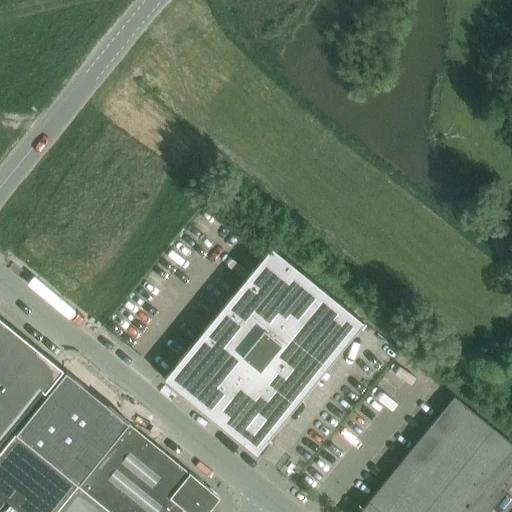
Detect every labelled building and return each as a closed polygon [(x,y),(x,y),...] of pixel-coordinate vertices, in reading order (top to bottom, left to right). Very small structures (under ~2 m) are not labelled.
[(272,247),(165,378),(257,453),(364,322),(272,247)] [(0,443),(43,391),(41,389),(0,355),(0,443)] [(371,498),(360,511),(489,511),(511,484),(511,442),(455,396),(371,498)] [(111,511),(208,511),(215,504),(209,488),(129,423),(78,484),(111,511)] [(111,511),(78,484),(16,433),(0,452),(0,511),(111,511)]
